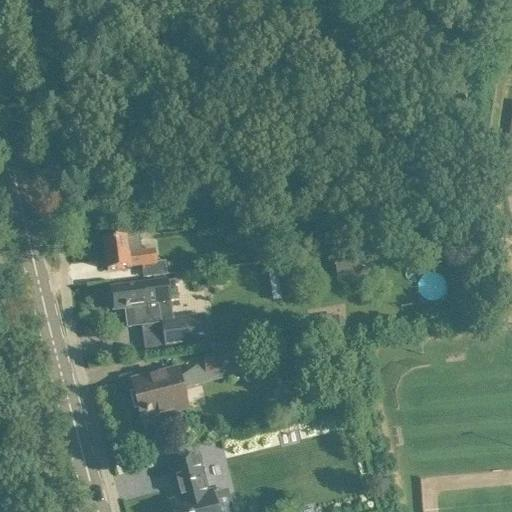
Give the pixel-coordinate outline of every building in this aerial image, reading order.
[(139,238),(104,243),(107,271),(156,264),(154,249),(140,250),(139,238)] [(352,271),(350,249),(334,252),(336,272),(352,271)] [(275,261),(282,299),(298,297),(292,258),(275,261)] [(205,316),(169,321),(167,302),(179,301),(177,280),(111,289),(114,311),(126,309),(128,327),(162,323),(165,348),(208,342),(205,316)] [(339,318),(313,322),(315,333),(341,329),(339,318)] [(245,368),(242,344),(204,350),(207,374),(245,368)] [(177,369),(151,376),(132,381),(145,431),(171,424),(169,415),(188,410),(177,369)] [(198,455),(190,457),(170,462),(180,500),(176,501),(178,511),(233,511),(228,491),(213,495),(212,491),(207,492),(198,455)]
